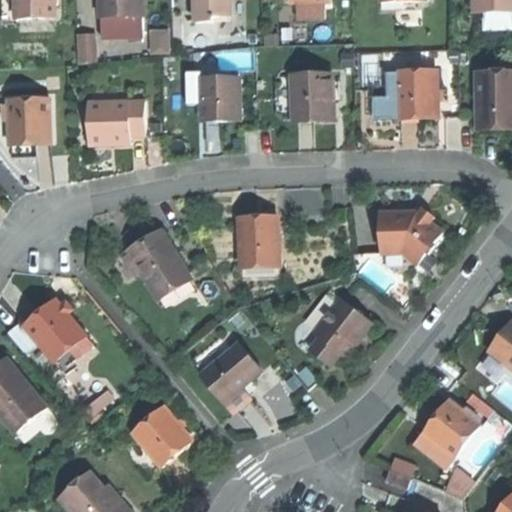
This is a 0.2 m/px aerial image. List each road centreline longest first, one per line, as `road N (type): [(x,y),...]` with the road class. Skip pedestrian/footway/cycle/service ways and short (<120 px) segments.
road 1 (residential): [(511,186),(488,174),(413,163),(212,170),(59,204),(26,230),(0,268)]
road 2 (residential): [(511,239),(391,402),(331,445),(275,462),(229,511)]
